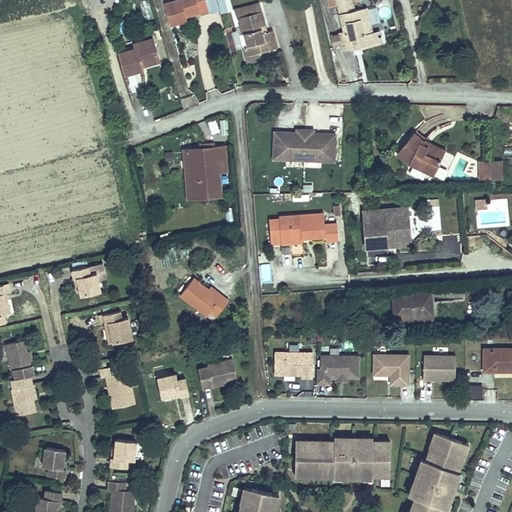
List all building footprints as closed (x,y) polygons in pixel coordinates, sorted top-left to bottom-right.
[(201,11),(210,9),(207,0),(174,0),(165,3),(171,25),(188,20),(186,14),(185,12),(200,8),(201,10),(201,11)] [(207,0),(210,9),(219,6),(217,0),(207,0)] [(217,0),(219,6),(221,13),(233,10),(230,0),(217,0)] [(352,8),(355,7),(354,2),(353,0),(330,0),(331,5),(338,3),(345,31),(340,32),(343,45),(344,49),(360,45),(360,46),(384,41),(381,30),(374,32),(370,33),(364,8),(352,11),(352,8)] [(242,33),(240,34),(243,45),(246,55),(261,50),(277,46),(273,29),(265,31),(264,27),(266,27),(263,18),(262,18),(257,2),(237,8),(241,24),(240,24),(241,28),(242,33)] [(374,32),(368,7),(364,8),(370,33),(374,32)] [(241,28),(226,32),(231,49),(243,45),(240,34),(242,33),(241,28)] [(343,45),(340,32),(331,34),(335,47),(343,45)] [(144,59),(145,63),(159,59),(154,42),(145,44),(144,39),(135,42),(136,47),(119,51),(125,72),(142,67),(140,61),(144,59)] [(261,50),(246,55),(247,61),(263,56),(261,50)] [(140,61),(142,67),(160,62),(159,59),(145,63),(144,59),(140,61)] [(207,120),(211,133),(219,131),(216,118),(207,120)] [(220,134),(228,133),(228,118),(219,118),(220,134)] [(273,158),(304,159),(305,129),(296,129),(296,134),(288,133),(288,135),(285,135),(285,131),(274,131),(273,158)] [(334,161),(335,133),(324,133),(324,136),(321,136),(321,135),(313,134),(313,129),(305,129),(304,159),(334,161)] [(426,139),(415,131),(413,134),(423,142),(426,139)] [(432,174),(441,155),(421,146),(423,142),(413,134),(397,154),(406,162),(432,174)] [(421,146),(441,155),(442,151),(423,142),(421,146)] [(225,156),(224,145),(190,148),(195,198),(221,196),(218,157),(225,156)] [(511,155),(511,146),(503,147),(503,156),(511,155)] [(188,198),(195,198),(190,148),(183,148),(188,198)] [(500,160),(478,160),(478,178),(500,178),(500,160)] [(485,199),(474,199),(475,209),(486,208),(485,199)] [(424,215),(426,231),(441,229),(438,203),(429,204),(430,214),(424,215)] [(383,212),(407,210),(406,205),(362,208),(363,218),(383,217),(383,212)] [(386,241),(409,239),(407,210),(383,212),(383,217),(363,218),(365,246),(387,245),(386,241)] [(279,243),(290,242),(289,233),(298,232),(299,237),(323,235),(322,223),(321,213),(277,217),(277,219),(278,232),(279,243)] [(278,232),(277,219),(267,220),(268,233),(278,232)] [(335,222),(322,223),(323,235),(324,240),(336,239),(335,222)] [(278,232),(268,233),(269,244),(279,243),(278,232)] [(289,233),(290,242),(299,242),(299,237),(298,232),(289,233)] [(103,262),(87,266),(89,274),(95,272),(97,280),(106,278),(103,262)] [(271,281),(270,263),(260,263),(260,281),(271,281)] [(71,269),(73,278),(76,277),(78,285),(80,295),(99,291),(97,280),(95,272),(89,274),(87,266),(71,269)] [(215,316),(228,300),(221,295),(219,298),(207,288),(193,277),(179,294),(206,315),(209,311),(215,316)] [(0,323),(5,323),(4,315),(6,314),(3,300),(2,294),(10,292),(8,283),(0,285),(0,323)] [(209,286),(207,288),(219,298),(221,295),(209,286)] [(479,288),(465,289),(465,301),(479,300),(479,288)] [(394,317),(432,315),(430,292),(392,295),(394,317)] [(120,310),(99,315),(101,323),(109,322),(110,329),(113,342),(133,338),(128,317),(122,318),(120,310)] [(432,315),(394,317),(394,323),(432,321),(432,315)] [(24,340),(7,344),(12,369),(14,369),(16,378),(31,375),(34,374),(32,365),(30,365),(27,351),(24,340)] [(511,348),(484,348),(484,370),(511,370),(511,348)] [(276,350),(276,373),(303,374),(303,376),(313,376),(313,351),(276,350)] [(374,354),(374,374),(391,374),(391,383),(409,384),(409,355),(374,354)] [(456,355),(424,354),(423,379),(455,380),(456,355)] [(317,369),(317,383),(330,383),(330,376),(358,377),(359,357),(322,356),(322,369),(317,369)] [(207,366),(198,368),(203,387),(212,385),(212,382),(225,379),(237,377),(233,359),(207,365),(207,366)] [(116,365),(101,368),(102,377),(106,376),(108,385),(111,384),(113,391),(110,391),(113,408),(135,403),(129,377),(126,378),(124,371),(118,373),(116,365)] [(176,374),(158,378),(162,397),(172,395),(173,398),(189,394),(185,378),(177,380),(176,374)] [(12,388),(18,414),(36,411),(33,399),(30,385),(33,385),(31,375),(16,378),(12,379),(14,388),(12,388)] [(310,379),(288,378),(287,390),(309,391),(310,379)] [(442,434),(435,432),(433,439),(439,442),(442,434)] [(439,442),(433,439),(430,447),(431,447),(426,460),(424,465),(420,464),(417,471),(419,472),(415,481),(414,481),(411,488),(415,490),(413,496),(415,496),(410,511),(408,510),(406,511),(440,511),(441,511),(442,511),(445,506),(448,501),(452,503),(454,496),(451,495),(454,485),(457,486),(460,479),(456,477),(458,472),(463,459),(466,451),(459,449),(462,441),(442,434),(439,442)] [(314,440),(304,440),(304,447),(296,447),(295,469),(303,469),(303,476),(314,476),(314,475),(326,475),(326,476),(333,476),(333,480),(340,481),(340,480),(348,480),(348,479),(358,479),(358,480),(366,480),(366,481),(373,481),(373,478),(381,478),(382,473),(390,474),(390,441),(373,440),(373,442),(367,442),(367,437),(359,437),(359,438),(349,438),(349,437),(341,437),(341,441),(334,441),(334,440),(327,440),(327,441),(314,441),(314,440)] [(136,441),(116,439),(115,449),(115,457),(112,457),(111,465),(127,467),(128,459),(134,460),(136,441)] [(469,444),(462,441),(459,449),(466,451),(469,444)] [(64,460),(65,450),(46,447),(43,466),(49,467),(48,475),(64,477),(66,468),(63,468),(64,460)] [(125,482),(109,481),(109,489),(113,489),(112,499),(115,499),(114,505),(111,505),(110,511),(132,511),(134,498),(131,498),(131,491),(125,490),(125,482)] [(244,486),(243,494),(250,496),(251,488),(244,486)] [(274,511),(275,510),(276,510),(277,502),(270,500),(272,492),(251,488),(250,496),(243,494),(241,502),(242,502),(239,511),(274,511)] [(36,511),(56,511),(57,508),(58,500),(61,500),(62,492),(46,489),(45,497),(38,496),(36,511)] [(272,492),(270,500),(277,502),(279,494),(272,492)]
